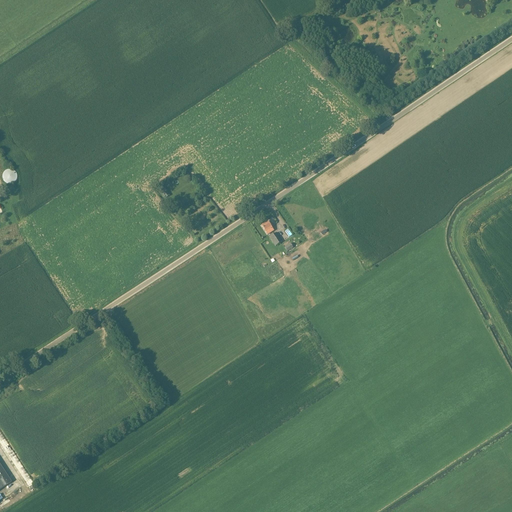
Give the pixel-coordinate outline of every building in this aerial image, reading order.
[(15,182),(17,180),(17,178),(17,177),(17,174),(16,172),(14,171),(12,170),(9,169),(7,170),(5,171),(4,173),(3,175),(2,177),(3,179),(3,180),(5,182),(7,184),(9,184),(11,184),(13,184),(15,182)] [(162,186),(158,190),(165,199),(170,195),(162,186)] [(268,222),(261,226),(265,231),(268,235),(274,231),(271,227),(268,222)] [(282,241),(277,233),(269,238),(275,246),(282,241)] [(0,489),(3,488),(12,482),(0,463),(0,489)] [(0,508),(10,502),(7,498),(0,502),(0,508)]
